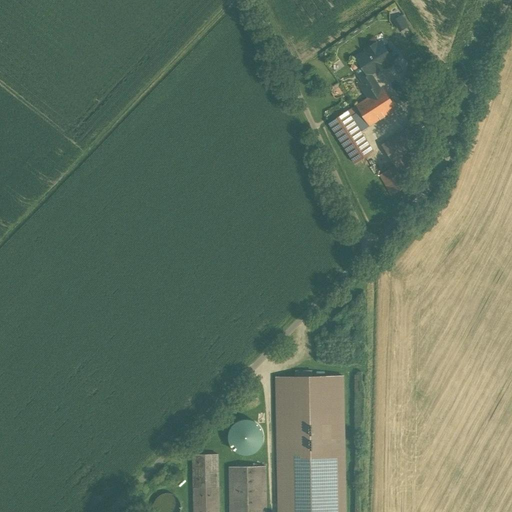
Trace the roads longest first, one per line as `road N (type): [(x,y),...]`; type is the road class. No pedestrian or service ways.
road 1 (unclassified): [(372,249),(113,511)]
road 2 (unclassified): [(372,249),(450,148),(506,0)]
road 3 (unclassified): [(256,0),(372,249)]
